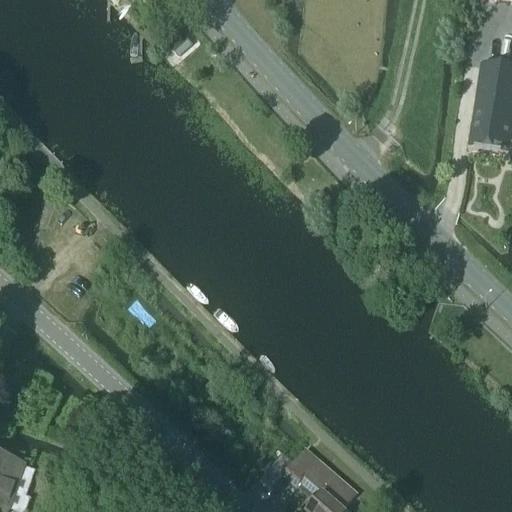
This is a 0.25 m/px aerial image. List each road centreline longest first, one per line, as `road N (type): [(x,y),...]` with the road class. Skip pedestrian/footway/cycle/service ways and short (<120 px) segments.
road 1 (secondary): [(511,314),(361,168),(210,0)]
road 2 (tertiary): [(243,511),(0,286)]
road 3 (track): [(428,0),(416,89),(399,131),(361,168)]
